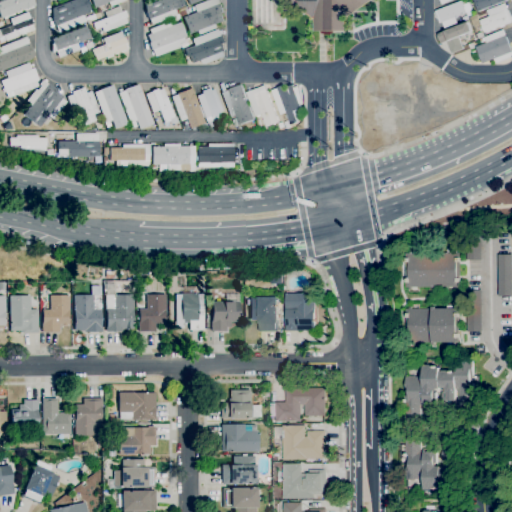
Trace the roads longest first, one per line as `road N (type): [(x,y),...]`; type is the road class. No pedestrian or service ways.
road 1 (residential): [(372,361),(0,366)]
road 2 (tertiary): [(317,194),(349,320),(353,511)]
road 3 (primary): [(317,194),(205,206),(0,180)]
road 4 (primary): [(133,235),(210,241),(323,230)]
road 5 (primary): [(511,116),(355,187)]
road 6 (residential): [(187,365),(188,511)]
road 7 (primary): [(0,214),(133,235)]
road 8 (residential): [(511,394),(495,427),(486,511)]
